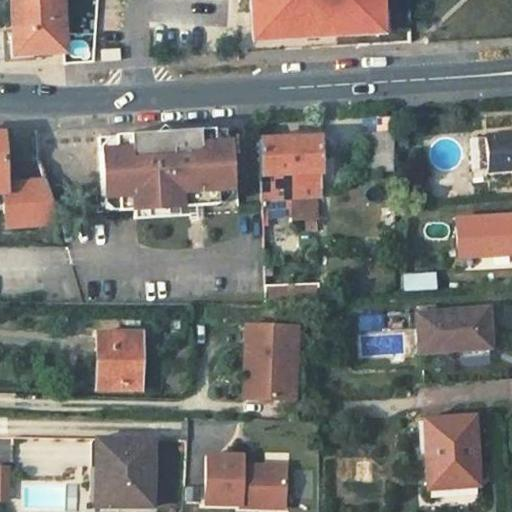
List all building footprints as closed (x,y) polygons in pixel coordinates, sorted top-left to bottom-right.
[(63,52),(61,0),(10,0),(12,32),(9,32),(10,56),(32,55),(31,54),(63,52)] [(250,0),(251,26),(381,24),(380,0),(250,0)] [(101,62),(119,61),(118,50),(100,51),(101,62)] [(389,117),(378,117),(379,128),(389,129),(389,117)] [(166,133),(98,138),(102,197),(95,197),(96,213),(189,207),(202,206),(238,204),(236,188),(230,188),(226,129),(166,133)] [(392,134),(364,134),(364,152),(392,152),(392,134)] [(511,134),(469,138),(472,172),(511,168),(511,134)] [(321,197),(319,138),(289,139),(290,175),(291,181),(291,199),(292,218),(316,217),(316,198),(321,197)] [(289,139),(259,140),(261,200),(291,199),(291,181),(290,175),(289,139)] [(392,152),(364,152),(364,170),(392,170),(392,152)] [(45,181),(5,185),(5,193),(3,193),(4,209),(22,208),(21,202),(52,199),(45,181)] [(4,209),(6,228),(57,223),(51,202),(53,201),(52,199),(21,202),(22,208),(4,209)] [(291,199),(261,200),(262,220),(268,219),(292,218),(291,199)] [(202,206),(189,207),(190,219),(203,218),(202,206)] [(511,246),(511,216),(456,220),(458,255),(509,252),(508,247),(511,246)] [(400,290),(434,288),(433,271),(399,273),(400,290)] [(318,284),(264,287),(265,303),(319,301),(318,284)] [(489,347),(487,309),(417,314),(419,352),(489,347)] [(296,326),(245,325),(244,366),(259,367),(259,398),(294,399),(296,326)] [(139,385),(139,333),(96,333),(96,356),(102,356),(102,385),(139,385)] [(102,385),(102,356),(96,356),(96,390),(139,390),(139,385),(102,385)] [(259,398),(259,367),(244,366),(244,398),(259,398)] [(473,417),(428,420),(428,422),(431,454),(426,454),(428,489),(478,485),(473,417)] [(428,422),(421,422),(423,454),(426,454),(431,454),(428,422)] [(294,460),(295,438),(283,438),(282,460),(294,460)] [(152,507),(152,439),(95,439),(95,466),(90,466),(90,476),(95,476),(95,506),(152,507)] [(284,461),(239,461),(239,450),(198,450),(197,508),(284,509),(284,461)] [(0,500),(9,500),(7,464),(0,464),(0,500)]
